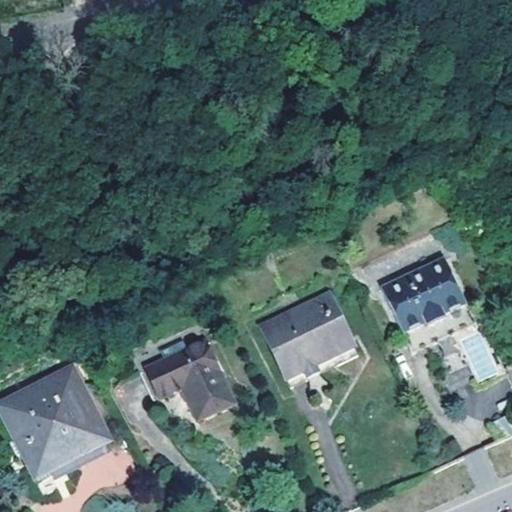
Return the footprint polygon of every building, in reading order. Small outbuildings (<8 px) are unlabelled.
[(453,321),(459,334),(482,322),(453,255),(388,285),(415,344),(438,333),(436,329),(453,321)] [(324,290),(255,323),(280,375),(322,355),(325,362),(353,349),(324,290)] [(438,333),(415,344),(419,352),(459,334),(453,321),(436,329),(438,333)] [(474,382),(497,375),(483,328),(460,335),(474,382)] [(203,340),(144,368),(159,398),(181,388),(196,421),(228,406),(220,387),(224,385),(203,340)] [(322,355),(280,375),(284,382),(325,362),(322,355)] [(71,372),(0,408),(0,409),(28,465),(49,454),(56,466),(106,441),(71,372)] [(220,387),(228,406),(233,404),(224,385),(220,387)] [(49,454),(28,465),(0,409),(0,420),(26,473),(42,465),(48,477),(109,446),(106,441),(56,466),(49,454)]
